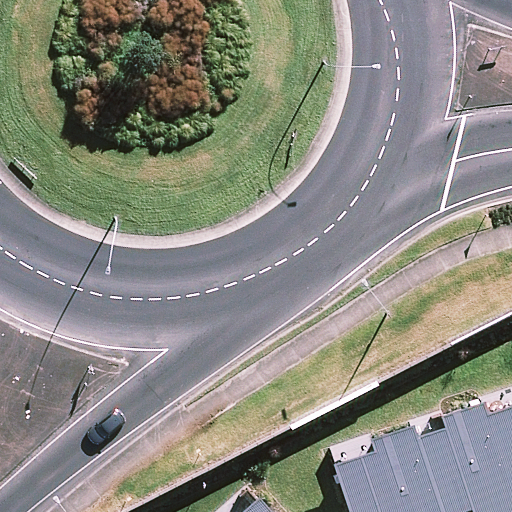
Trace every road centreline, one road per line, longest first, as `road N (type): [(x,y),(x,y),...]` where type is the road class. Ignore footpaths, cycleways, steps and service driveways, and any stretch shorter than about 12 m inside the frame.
road 1 (tertiary): [(283,264),(4,511)]
road 2 (secondary): [(283,264),(214,291),(151,301),(96,295),(39,275),(0,247)]
road 3 (secondary): [(397,0),(403,62),(394,117),(361,193)]
road 4 (secondary): [(511,150),(361,193)]
